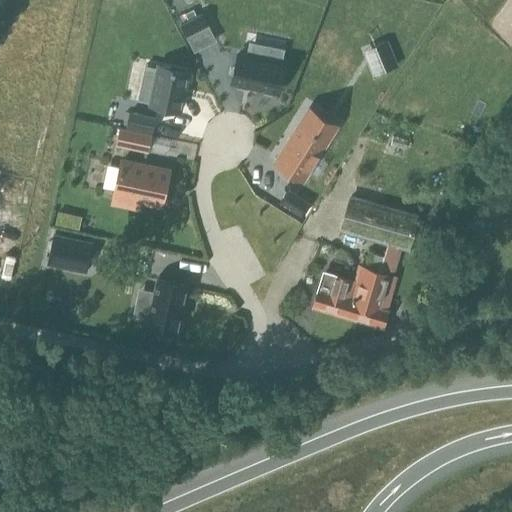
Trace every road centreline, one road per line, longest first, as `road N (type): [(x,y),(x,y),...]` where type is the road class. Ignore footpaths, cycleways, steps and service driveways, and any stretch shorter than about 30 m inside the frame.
road 1 (unclassified): [(511,321),(414,333),(237,374),(13,327)]
road 2 (motorway): [(511,392),(379,419),(163,511)]
road 3 (motorway): [(375,511),(435,458),(511,434)]
